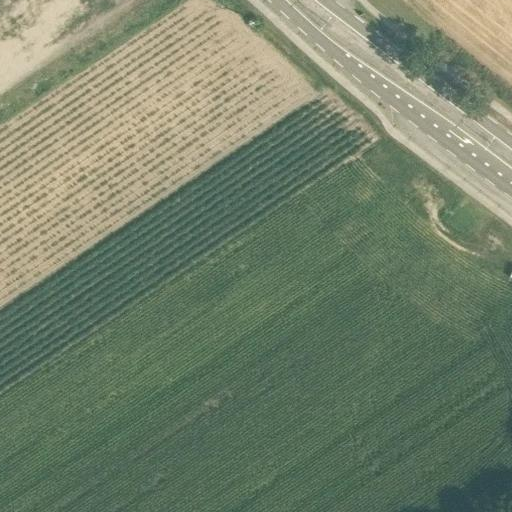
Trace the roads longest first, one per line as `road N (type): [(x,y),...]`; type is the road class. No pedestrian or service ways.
road 1 (secondary): [(274,0),(511,183)]
road 2 (secondary): [(511,142),(324,0)]
